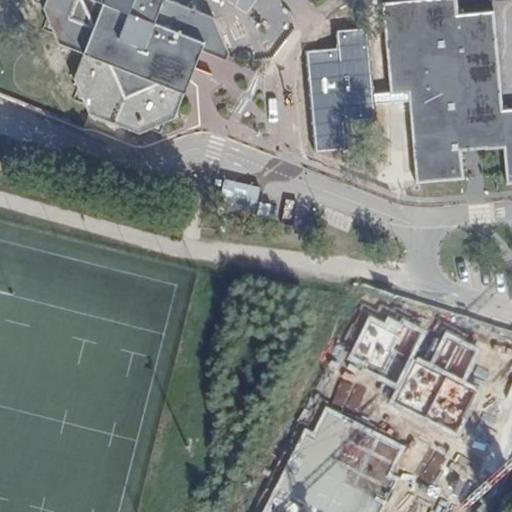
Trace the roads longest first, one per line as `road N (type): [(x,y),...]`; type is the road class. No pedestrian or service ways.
road 1 (residential): [(266,171),(213,152),(150,170),(0,127)]
road 2 (track): [(185,251),(415,274)]
road 3 (track): [(0,203),(185,251)]
road 4 (residential): [(336,0),(288,78),(266,171)]
road 5 (residential): [(424,228),(266,171)]
road 6 (residential): [(424,228),(415,274),(511,309)]
